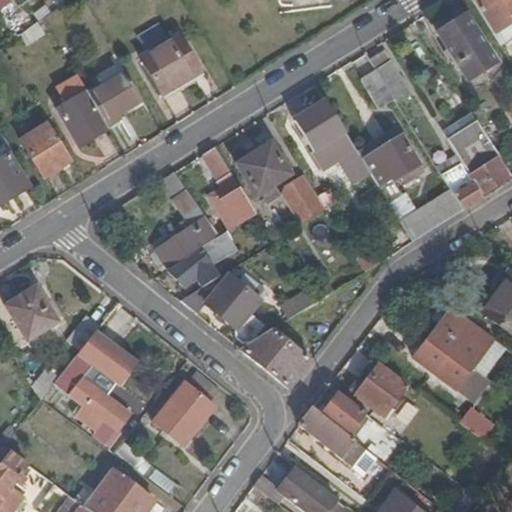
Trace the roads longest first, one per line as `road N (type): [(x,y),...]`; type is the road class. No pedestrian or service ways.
road 1 (residential): [(416,0),(57,221)]
road 2 (residential): [(283,409),(390,271),(511,195)]
road 3 (residential): [(283,409),(57,221)]
road 4 (residential): [(208,511),(283,409)]
